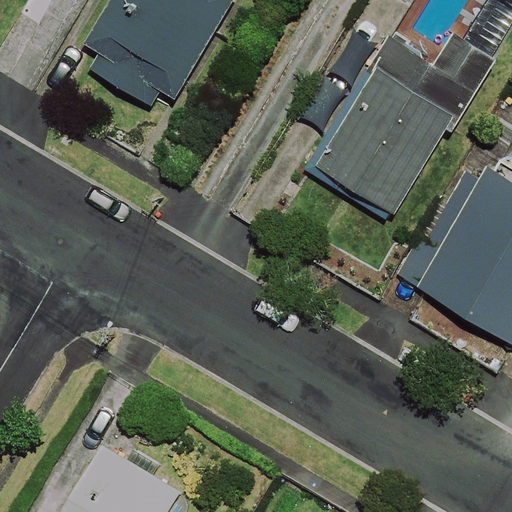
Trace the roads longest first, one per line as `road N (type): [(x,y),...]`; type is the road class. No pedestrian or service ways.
road 1 (residential): [(511,493),(80,233)]
road 2 (residential): [(0,368),(80,233)]
